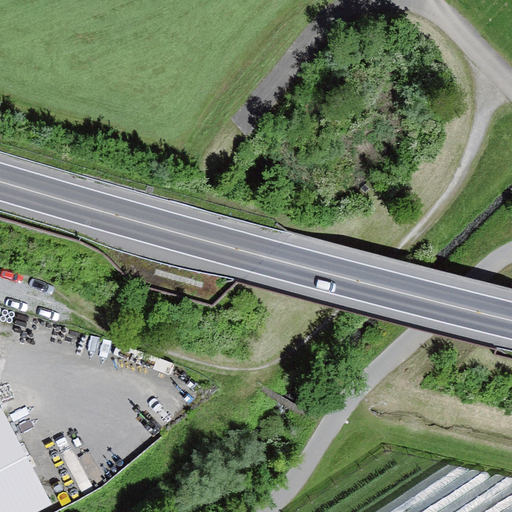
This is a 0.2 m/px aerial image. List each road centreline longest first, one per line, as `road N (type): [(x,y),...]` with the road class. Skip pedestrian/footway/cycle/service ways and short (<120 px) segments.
road 1 (trunk): [(511,320),(0,181)]
road 2 (unclassified): [(271,511),(398,346),(511,252)]
